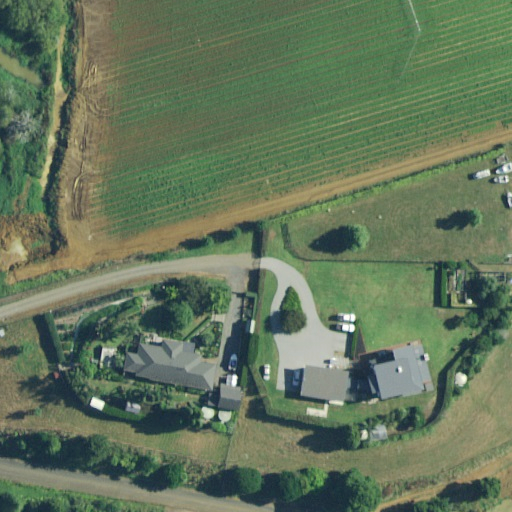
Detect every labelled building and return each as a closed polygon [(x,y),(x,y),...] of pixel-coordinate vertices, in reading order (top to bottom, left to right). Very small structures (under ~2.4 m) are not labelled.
[(252,334),(253,320),(244,319),(243,333),(252,334)] [(215,410),(215,411),(214,412),(214,414),(215,415),(215,416),(216,418),(216,419),(217,419),(219,420),(220,421),(221,421),(222,421),(224,421),(225,420),(226,420),(227,419),(228,418),(229,417),(229,415),(229,414),(230,413),(233,413),(237,388),(214,384),(217,365),(197,362),(198,355),(178,351),(179,343),(159,339),(158,347),(136,343),(134,354),(122,351),(118,374),(207,390),(203,408),(199,407),(199,408),(199,409),(198,411),(198,412),(199,413),(199,414),(200,415),(201,416),(202,417),(203,417),(204,418),(205,418),(206,418),(208,417),(209,417),(210,416),(211,415),(211,414),(212,413),(212,412),(212,411),(212,410),(215,410)] [(368,376),(361,377),(351,380),(354,390),(363,388),(365,393),(372,391),(374,399),(415,390),(413,382),(425,379),(417,344),(386,351),(388,360),(365,365),(368,376)] [(350,378),(341,377),(342,372),(300,366),(296,395),(337,402),(339,388),(348,390),(350,378)] [(384,438),(381,425),(365,428),(367,441),(384,438)]
